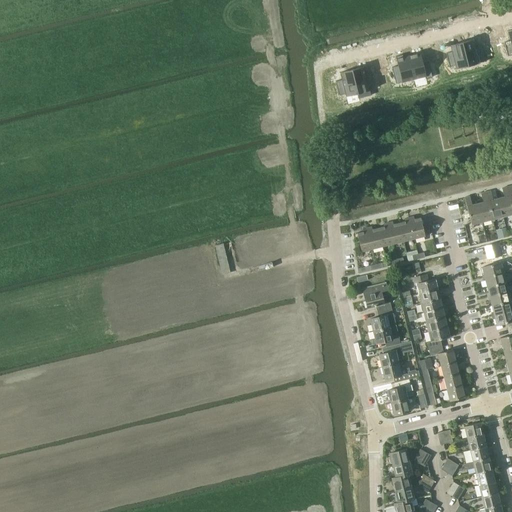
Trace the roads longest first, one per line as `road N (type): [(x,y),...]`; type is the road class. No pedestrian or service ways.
road 1 (residential): [(377,431),(336,225)]
road 2 (residential): [(484,405),(440,201)]
road 3 (residential): [(511,16),(320,61)]
